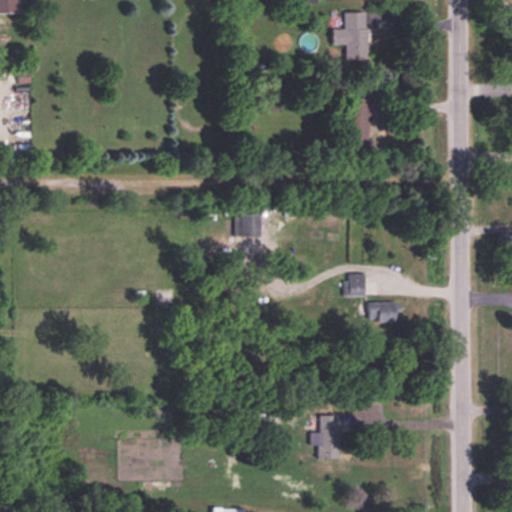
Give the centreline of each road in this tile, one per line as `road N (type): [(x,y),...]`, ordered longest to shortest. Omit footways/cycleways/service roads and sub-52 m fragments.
road 1 (residential): [(462,511),(458,0)]
road 2 (residential): [(460,180),(0,185)]
